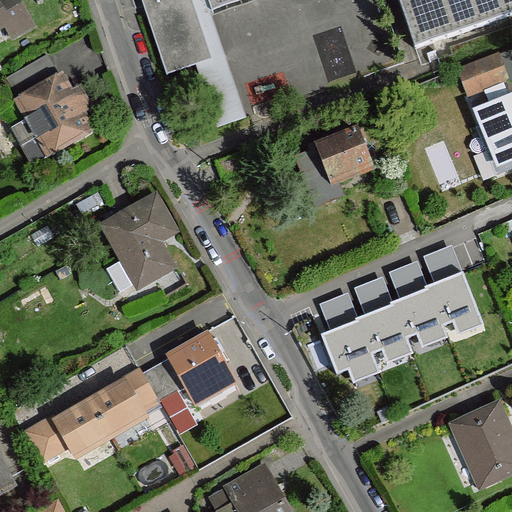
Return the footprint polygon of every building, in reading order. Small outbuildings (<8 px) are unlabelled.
[(0,0),(0,27),(7,24),(14,37),(31,27),(16,0),(0,0)] [(511,0),(140,0),(166,76),(212,61),(190,0),(205,0),(209,11),(241,0),(397,0),(415,50),(511,17),(511,0)] [(511,51),(497,57),(506,81),(511,78),(511,51)] [(8,80),(19,101),(61,77),(49,56),(8,80)] [(461,71),(470,95),(483,90),(503,82),(506,81),(497,57),(461,71)] [(93,132),(61,77),(19,101),(35,129),(51,156),(93,132)] [(509,99),(503,82),(483,90),(489,106),(509,99)] [(489,106),(478,111),(502,167),(511,163),(511,97),(509,99),(489,106)] [(51,156),(35,129),(19,139),(34,165),(51,156)] [(356,129),(321,143),(336,182),(370,169),(356,129)] [(255,169),(249,153),(219,164),(225,181),(255,169)] [(156,197),(105,227),(139,289),(174,269),(156,236),(172,227),(156,197)] [(487,250),(461,262),(473,289),(499,277),(487,250)] [(122,291),(133,285),(120,260),(108,266),(122,291)] [(453,288),(396,314),(417,362),(474,337),(453,288)] [(209,336),(170,358),(171,359),(187,388),(192,396),(231,374),(209,336)] [(171,359),(144,374),(157,398),(161,403),(187,388),(171,359)] [(144,374),(142,370),(125,380),(126,382),(141,408),(157,398),(144,374)] [(141,408),(126,382),(91,402),(110,434),(145,414),(141,408)] [(110,434),(91,402),(57,422),(71,446),(75,454),(110,434)] [(511,434),(500,405),(453,426),(481,488),(511,474),(511,434)] [(71,446),(57,422),(53,415),(23,431),(41,463),(71,446)] [(0,496),(18,487),(0,452),(0,496)] [(289,511),(265,469),(229,490),(237,505),(241,511),(289,511)] [(223,511),(237,505),(229,490),(213,499),(219,511),(223,511)] [(64,511),(59,501),(38,511),(64,511)]
